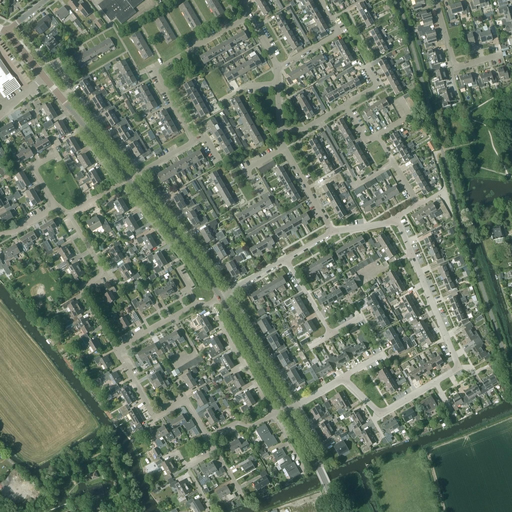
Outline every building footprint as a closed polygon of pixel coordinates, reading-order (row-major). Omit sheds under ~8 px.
[(85,18),(92,13),(82,0),(77,4),(73,0),(71,0),(68,3),(74,11),(78,8),(85,18)] [(133,9),(143,1),(142,0),(104,0),(98,6),(110,21),(115,17),(121,25),(136,13),(133,9)] [(279,0),(276,1),(277,1),(274,3),(276,6),(277,5),(280,10),(283,8),(279,0)] [(299,0),(301,3),(302,6),(300,7),(302,9),(313,3),(311,0),(299,0)] [(414,11),(421,9),(422,9),(421,6),(425,5),(423,0),(419,0),(414,2),(415,5),(412,6),(414,11)] [(476,6),(480,5),(478,0),(471,0),(472,2),(469,2),(472,11),(477,9),(476,6)] [(365,1),(363,3),(362,3),(356,6),(359,12),(370,6),(369,4),(367,5),(365,1)] [(182,13),(191,8),(187,2),(179,7),(182,13)] [(218,2),(209,7),(213,12),(221,7),(218,2)] [(266,4),(264,2),(258,6),(261,11),(267,7),(268,7),(271,5),(269,2),(266,4)] [(307,8),(309,12),(316,8),(313,3),(302,9),(303,11),(306,10),(306,9),(307,8)] [(467,14),(469,13),(468,9),(466,10),(465,6),(462,7),(460,3),(455,5),(458,14),(461,13),(462,16),(467,14)] [(449,6),(450,10),(447,11),(450,21),(455,20),(454,15),(458,14),(455,5),(449,6)] [(370,12),(369,9),(371,8),(370,6),(359,12),(362,17),(368,14),(370,12)] [(504,13),(505,17),(511,14),(511,7),(507,9),(506,6),(497,9),(499,15),(504,13)] [(70,15),(70,14),(64,7),(63,7),(64,7),(56,14),(55,13),(63,23),(61,20),(69,14),(70,15)] [(225,13),(221,7),(213,12),(216,18),(225,13)] [(271,12),(268,7),(267,7),(261,11),(264,16),(271,12)] [(191,8),(182,13),(186,18),(194,13),(191,8)] [(308,20),(319,13),(316,8),(309,12),(307,13),(309,16),(306,18),(308,20)] [(283,18),(281,15),(282,15),(280,12),(275,14),(277,17),(275,19),(278,24),(286,19),(285,17),(283,18)] [(431,13),(427,14),(426,12),(418,14),(419,19),(422,18),(423,21),(423,22),(432,19),(431,13)] [(194,13),(186,18),(189,24),(198,19),(194,13)] [(315,23),(322,19),(319,13),(308,20),(309,22),(312,20),(314,24),(315,23)] [(364,23),(376,16),(375,14),(372,16),(370,17),(368,14),(362,17),(364,23)] [(503,28),(505,27),(511,25),(511,22),(511,21),(511,14),(505,17),(506,20),(501,21),(503,28)] [(46,26),(52,21),(47,16),(39,22),(41,25),(34,30),(35,30),(39,35),(48,28),(46,26)] [(158,27),(166,22),(163,16),(154,21),(158,27)] [(372,21),(377,19),(376,16),(364,23),(367,28),(374,25),(372,21)] [(201,25),(198,19),(189,24),(192,30),(201,25)] [(281,30),(288,26),(286,23),(288,22),(286,19),(278,24),(281,30)] [(312,28),(314,31),(325,24),(322,19),(315,23),(317,26),(316,27),(312,28)] [(419,32),(422,31),(429,29),(428,26),(433,25),(431,19),(432,19),(423,22),(423,21),(422,22),(423,26),(417,27),(419,32)] [(104,26),(100,20),(95,23),(100,29),(104,26)] [(166,22),(158,27),(161,32),(170,28),(166,22)] [(317,32),(320,31),(321,33),(319,35),(321,39),(328,35),(326,31),(328,30),(325,24),(314,31),(315,33),(317,31),(317,32)] [(292,27),(289,29),(288,26),(281,30),(284,35),(291,31),(294,29),(292,27)] [(484,33),(487,42),(493,40),(491,36),(494,36),(492,27),(487,29),(488,32),(484,33)] [(170,28),(161,32),(164,38),(173,33),(170,28)] [(56,49),(54,48),(58,45),(53,38),(58,34),(55,30),(54,29),(43,38),(46,42),(44,43),(51,53),(56,49)] [(373,38),(384,32),(383,30),(380,31),(380,32),(379,33),(377,29),(370,33),(373,38)] [(422,31),(419,32),(420,37),(426,35),(427,39),(436,36),(435,31),(429,32),(429,29),(422,31)] [(474,39),(477,39),(475,32),(474,30),(470,32),(470,35),(467,36),(469,45),(475,43),(474,39)] [(291,31),(284,35),(287,40),(294,36),(291,31)] [(480,31),(475,32),(477,39),(477,41),(480,40),(481,43),(487,42),(484,33),(481,34),(480,31)] [(134,43),(143,38),(139,32),(130,37),(134,43)] [(238,35),(242,43),(248,39),(244,32),(238,35)] [(384,32),(373,38),(376,43),(383,40),(380,36),(382,35),(382,36),(385,34),(384,32)] [(176,39),(173,33),(164,38),(168,44),(176,39)] [(238,35),(233,38),(237,46),(242,43),(238,35)] [(299,37),(295,39),(294,36),(287,40),(290,46),(297,42),(300,40),(299,37)] [(436,36),(427,39),(426,39),(427,43),(424,44),(426,49),(432,47),(432,44),(437,42),(435,37),(436,36)] [(104,42),(109,50),(115,47),(110,38),(104,42)] [(143,38),(134,43),(137,49),(146,44),(143,38)] [(233,38),(227,41),(231,49),(237,46),(233,38)] [(385,38),(383,40),(376,43),(379,49),(390,43),(389,40),(387,41),(385,38)] [(342,40),(338,42),(337,39),(333,41),(335,44),(337,48),(335,48),(332,50),(333,52),(345,45),(342,40)] [(301,46),(300,47),(298,44),(302,42),(300,40),(297,42),(290,46),(293,51),(296,50),(298,53),(303,49),(301,46)] [(227,41),(222,45),(226,52),(231,49),(227,41)] [(104,42),(98,45),(103,54),(109,50),(104,42)] [(391,45),(390,43),(379,49),(382,54),(390,50),(389,46),(391,45)] [(146,44),(137,49),(141,55),(149,50),(146,44)] [(98,45),(92,49),(97,57),(103,54),(98,45)] [(222,45),(216,48),(221,55),(226,52),(222,45)] [(345,45),(333,52),(335,54),(339,51),(341,54),(348,51),(345,45)] [(216,48),(211,51),(215,58),(221,55),(216,48)] [(86,52),(85,49),(82,51),(84,54),(81,55),(86,64),(91,61),(86,52)] [(92,49),(86,52),(91,61),(97,57),(92,49)] [(153,55),(149,50),(141,55),(144,60),(153,55)] [(431,56),(432,60),(442,57),(441,57),(442,57),(441,55),(440,52),(436,53),(435,50),(427,52),(429,57),(431,56)] [(211,51),(205,54),(210,62),(215,58),(211,51)] [(348,51),(341,54),(343,57),(341,58),(341,59),(338,60),(339,62),(351,56),(348,51)] [(210,62),(205,54),(200,57),(204,65),(203,65),(204,67),(208,65),(206,63),(210,62)] [(80,67),(86,64),(81,55),(77,57),(75,59),(80,67)] [(252,60),(256,67),(262,64),(260,61),(259,59),(258,57),(256,55),(251,58),(252,60)] [(322,69),(323,70),(325,69),(323,64),(326,62),(322,55),(316,59),(322,69)] [(351,56),(339,62),(333,66),(335,69),(341,65),(341,64),(343,63),(345,66),(343,67),(345,70),(351,67),(349,64),(354,61),(351,56)] [(432,69),(440,67),(439,64),(443,63),(442,57),(432,60),(434,64),(431,65),(432,69)] [(381,68),(393,62),(392,60),(389,62),(387,59),(387,58),(378,63),(381,68)] [(323,70),(322,69),(316,59),(310,62),(314,69),(315,71),(319,69),(320,72),(323,70)] [(116,74),(120,71),(119,71),(127,66),(124,60),(116,65),(119,69),(115,71),(116,74)] [(252,60),(246,63),(251,70),(256,67),(252,60)] [(311,71),(314,69),(310,62),(305,65),(311,76),(313,75),(311,71)] [(393,62),(381,68),(384,74),(391,70),(393,69),(391,66),(394,64),(393,62)] [(246,63),(241,66),(245,74),(251,70),(246,63)] [(307,73),(309,77),(310,80),(313,79),(311,76),(305,65),(299,68),(303,75),(307,73)] [(130,71),(127,66),(119,71),(120,71),(122,74),(118,77),(119,79),(123,77),(122,76),(130,71)] [(241,66),(235,69),(240,77),(245,74),(241,66)] [(432,69),(431,70),(427,71),(428,75),(432,74),(433,74),(435,74),(436,77),(445,75),(445,74),(446,74),(445,73),(444,69),(440,70),(439,67),(440,67),(432,69)] [(299,68),(294,72),(300,82),(302,81),(299,77),(303,75),(299,68)] [(499,78),(502,78),(503,77),(504,80),(506,80),(509,79),(507,72),(504,72),(502,68),(497,69),(499,78)] [(235,69),(230,72),(234,80),(240,77),(235,69)] [(391,70),(384,74),(387,79),(399,73),(397,71),(394,72),(395,73),(393,74),(391,70)] [(134,77),(130,71),(122,76),(123,77),(125,80),(121,82),(122,84),(126,82),(125,81),(134,77)] [(229,83),(234,80),(230,72),(224,76),(229,83)] [(288,75),(289,77),(286,79),(290,85),(293,83),(292,82),(296,79),(298,83),(300,82),(294,72),(288,75)] [(485,74),(488,83),(491,82),(492,85),(497,83),(495,75),(492,76),(491,72),(485,74)] [(399,73),(387,79),(390,84),(397,81),(395,77),(396,76),(397,77),(400,75),(399,73)] [(484,84),(488,83),(485,74),(484,74),(484,73),(483,74),(479,75),(480,79),(477,80),(480,88),(485,87),(484,84)] [(465,75),(467,85),(471,84),(472,86),(477,85),(474,77),(471,78),(470,74),(465,75)] [(83,90),(90,86),(88,83),(92,80),(89,75),(82,79),(84,82),(79,85),(83,90)] [(361,85),(360,82),(363,81),(360,75),(356,77),(357,78),(354,80),(352,76),(350,77),(350,79),(356,88),(361,85)] [(447,80),(445,75),(436,77),(437,81),(435,82),(436,87),(444,85),(443,82),(447,80)] [(464,86),(467,85),(465,75),(464,76),(464,75),(463,76),(459,77),(460,81),(457,82),(460,90),(464,88),(464,86)] [(11,76),(8,79),(0,84),(0,91),(4,97),(8,94),(19,87),(11,76)] [(125,81),(126,82),(128,85),(124,87),(125,90),(129,87),(137,82),(134,77),(125,81)] [(194,87),(194,86),(192,83),(196,81),(195,79),(191,81),(191,82),(183,86),(186,91),(194,87)] [(356,88),(350,79),(348,80),(349,83),(347,84),(350,91),(356,88)] [(397,81),(390,84),(393,90),(404,84),(403,81),(400,83),(400,84),(399,85),(397,81)] [(347,84),(344,86),(342,83),(340,85),(341,87),(345,94),(350,91),(347,84)] [(194,87),(186,91),(189,97),(197,92),(197,91),(195,88),(199,86),(198,84),(194,86),(194,87)] [(405,86),(404,84),(393,90),(396,95),(403,92),(400,88),(402,87),(402,88),(405,86)] [(137,98),(141,96),(140,95),(148,91),(145,85),(143,86),(142,87),(139,89),(137,90),(139,94),(135,96),(137,98)] [(101,91),(100,89),(98,86),(92,89),(90,86),(83,90),(87,96),(91,94),(93,96),(95,95),(101,91)] [(330,87),(328,88),(335,100),(340,97),(336,90),(333,92),(330,87)] [(341,87),(336,90),(340,97),(345,94),(341,87)] [(329,103),(335,100),(328,88),(325,90),(328,95),(325,97),(325,95),(321,97),(324,102),(328,101),(329,103)] [(442,94),(443,98),(452,96),(452,95),(453,95),(452,93),(452,94),(451,90),(447,91),(446,88),(438,90),(440,95),(442,94)] [(104,89),(101,91),(95,95),(96,97),(92,100),(96,106),(103,102),(101,98),(107,94),(104,89)] [(197,92),(189,97),(192,102),(200,98),(200,97),(198,94),(202,92),(201,89),(197,91),(197,92)] [(151,96),(148,91),(140,95),(141,96),(142,99),(138,101),(140,104),(144,101),(143,101),(151,96)] [(297,94),(299,97),(296,98),(299,103),(309,98),(311,97),(310,94),(304,97),(303,94),(304,94),(302,91),(297,94)] [(201,99),(205,97),(204,95),(200,97),(200,98),(192,102),(195,107),(203,103),(203,102),(201,99)] [(154,101),(151,96),(143,101),(144,101),(145,104),(141,107),(143,109),(147,107),(146,106),(154,101)] [(451,105),(451,102),(454,101),(452,96),(443,98),(445,102),(442,103),(444,111),(451,109),(450,106),(451,105)] [(234,107),(241,103),(238,98),(231,102),(234,107)] [(302,109),(309,105),(307,102),(311,100),(309,98),(299,103),(302,109)] [(385,99),(379,102),(386,113),(388,112),(386,109),(385,108),(389,106),(385,99)] [(207,100),(203,102),(203,103),(195,107),(198,113),(206,108),(204,104),(208,102),(207,100)] [(146,106),(147,107),(148,110),(144,112),(146,114),(150,112),(150,111),(157,107),(154,101),(146,106)] [(108,110),(112,107),(109,102),(105,105),(103,102),(96,106),(99,112),(104,109),(105,111),(108,110)] [(374,105),(378,112),(382,110),(383,111),(382,112),(384,115),(386,113),(379,102),(374,105)] [(241,103),(234,107),(237,113),(244,109),(241,103)] [(43,109),(46,115),(54,111),(50,105),(47,107),(45,104),(34,110),(37,116),(40,114),(38,111),(43,109)] [(210,105),(206,108),(198,113),(201,118),(209,114),(207,110),(211,108),(210,105)] [(305,114),(314,109),(313,107),(310,108),(309,105),(302,109),(305,114)] [(369,108),(375,120),(378,118),(376,115),(375,116),(374,114),(378,112),(374,105),(369,108)] [(108,121),(115,117),(113,114),(117,111),(114,106),(112,107),(108,110),(109,113),(104,115),(108,121)] [(314,109),(305,114),(308,120),(315,116),(313,112),(319,109),(318,107),(314,109)] [(375,120),(369,108),(363,112),(365,114),(362,116),(365,121),(368,120),(367,118),(370,116),(371,118),(372,118),(373,121),(375,120)] [(244,109),(237,113),(240,118),(248,114),(244,109)] [(157,123),(161,121),(160,120),(168,116),(165,110),(158,114),(157,115),(159,119),(155,121),(157,123)] [(50,121),(51,121),(57,117),(54,111),(46,115),(44,117),(45,119),(48,117),(50,121)] [(29,113),(23,116),(27,124),(30,122),(32,126),(38,123),(33,114),(31,116),(29,113)] [(248,114),(240,118),(243,124),(251,120),(248,114)] [(27,124),(23,116),(17,120),(19,122),(16,124),(20,131),(29,126),(27,124)] [(171,121),(168,116),(160,120),(161,121),(162,124),(159,126),(160,129),(164,126),(163,126),(171,121)] [(120,125),(124,123),(127,121),(125,118),(122,119),(121,118),(117,120),(115,117),(108,121),(112,127),(116,124),(118,127),(120,125)] [(210,129),(218,124),(214,119),(207,123),(210,129)] [(335,130),(339,128),(345,124),(342,119),(336,123),(337,126),(334,128),(335,130)] [(251,120),(243,124),(246,129),(254,125),(251,120)] [(58,131),(65,127),(62,121),(54,125),(58,131)] [(124,123),(120,125),(122,128),(117,131),(121,137),(128,132),(126,129),(130,127),(127,121),(124,123)] [(174,126),(171,121),(163,126),(164,126),(165,130),(161,132),(163,134),(167,132),(166,131),(174,126)] [(11,137),(20,132),(16,124),(13,126),(11,123),(6,127),(10,134),(11,137)] [(218,124),(210,129),(213,134),(221,130),(218,124)] [(348,130),(345,124),(339,128),(342,134),(348,130)] [(254,125),(246,129),(249,135),(257,131),(254,125)] [(166,131),(167,132),(168,135),(165,137),(166,139),(170,137),(170,136),(177,132),(174,126),(166,131)] [(10,134),(6,127),(0,129),(0,130),(1,133),(0,133),(0,136),(3,141),(6,139),(5,137),(10,134)] [(62,137),(69,133),(65,127),(58,131),(55,133),(57,136),(60,134),(62,137)] [(221,130),(213,134),(217,140),(224,135),(221,130)] [(351,135),(348,130),(342,134),(340,135),(343,140),(345,139),(351,135)] [(257,131),(249,135),(252,140),(260,136),(257,131)] [(393,142),(404,136),(404,135),(403,133),(401,134),(399,131),(396,133),(390,137),(393,142)] [(130,142),(133,141),(139,137),(136,132),(130,135),(128,132),(121,137),(124,143),(129,140),(130,142)] [(224,135),(217,140),(220,145),(227,141),(224,135)] [(355,140),(351,135),(345,139),(348,144),(347,145),(348,147),(353,144),(352,142),(355,140)] [(404,136),(393,142),(396,147),(403,143),(401,141),(404,139),(407,137),(405,135),(404,135),(404,136)] [(256,146),(263,142),(260,136),(252,140),(251,141),(252,144),(254,143),(256,146)] [(139,137),(133,141),(134,143),(130,146),(133,152),(140,148),(139,144),(143,142),(139,137)] [(45,149),(40,142),(39,139),(38,138),(35,140),(38,144),(34,146),(39,153),(45,149)] [(45,149),(51,146),(47,139),(43,141),(41,138),(39,139),(40,142),(45,149)] [(65,148),(66,150),(77,144),(73,138),(66,142),(68,146),(65,148)] [(317,141),(315,139),(309,142),(312,148),(321,143),(323,141),(322,139),(317,141)] [(227,141),(220,145),(223,151),(230,146),(227,141)] [(409,144),(404,146),(403,143),(396,147),(399,153),(410,146),(413,145),(412,142),(409,144)] [(315,153),(321,149),(320,146),(322,145),(321,143),(312,148),(315,153)] [(77,144),(66,150),(65,150),(67,153),(71,151),(73,154),(80,150),(77,144)] [(351,149),(352,152),(350,153),(351,156),(354,154),(360,150),(357,145),(354,146),(353,144),(348,147),(349,149),(351,149)] [(414,147),(413,145),(410,146),(399,153),(402,158),(411,153),(414,151),(412,148),(414,147)] [(234,152),(230,146),(223,151),(226,156),(234,152)] [(24,148),(21,150),(27,160),(33,156),(29,149),(26,151),(24,148)] [(142,151),(140,148),(133,152),(137,158),(141,155),(143,158),(151,152),(149,149),(148,150),(146,148),(142,151)] [(324,148),(321,149),(315,153),(318,159),(327,153),(326,151),(324,148)] [(27,160),(21,150),(19,151),(20,154),(17,156),(21,163),(27,160)] [(354,154),(357,159),(363,155),(360,150),(354,154)] [(199,162),(199,161),(203,160),(205,164),(205,163),(207,162),(205,158),(204,158),(199,151),(194,154),(199,162)] [(321,164),(327,160),(326,157),(328,155),(327,153),(318,159),(321,164)] [(413,156),(411,153),(402,158),(405,163),(410,161),(412,163),(418,160),(415,154),(413,156)] [(85,154),(78,158),(76,159),(78,163),(75,165),(77,167),(88,160),(85,154)] [(194,154),(189,157),(193,165),(194,164),(197,163),(199,167),(202,165),(199,161),(199,162),(194,154)] [(357,159),(360,165),(366,161),(363,155),(357,159)] [(189,157),(183,160),(188,168),(189,167),(192,166),(194,170),(196,168),(194,164),(193,165),(189,157)] [(88,160),(77,167),(78,169),(81,167),(81,166),(82,165),(84,169),(91,165),(88,160)] [(183,160),(178,163),(183,171),(184,171),(187,169),(189,173),(191,171),(189,167),(188,168),(183,160)] [(332,161),(329,163),(327,160),(321,164),(324,169),(330,165),(333,164),(332,161)] [(418,160),(412,163),(413,166),(408,169),(412,175),(418,171),(420,170),(420,169),(423,168),(421,165),(418,160)] [(366,161),(360,165),(357,166),(360,172),(363,170),(370,166),(366,161)] [(178,163),(173,166),(177,174),(178,174),(181,172),(184,176),(186,174),(184,171),(183,171),(178,163)] [(333,164),(330,165),(324,169),(327,175),(334,171),(332,168),(335,166),(333,164)] [(173,166),(168,169),(172,177),(173,177),(176,175),(178,179),(180,178),(178,174),(177,174),(173,166)] [(278,176),(285,172),(282,167),(275,171),(278,176)] [(168,169),(162,172),(167,180),(168,180),(171,178),(173,182),(175,181),(173,177),(172,177),(168,169)] [(418,171),(412,175),(415,180),(426,173),(425,171),(422,173),(420,170),(418,171)] [(88,175),(89,178),(86,179),(83,181),(84,184),(85,184),(86,184),(87,183),(88,182),(98,176),(94,171),(88,175)] [(16,184),(20,182),(27,178),(23,172),(16,176),(18,181),(15,183),(16,184)] [(170,184),(168,180),(167,180),(162,172),(157,175),(161,183),(165,181),(168,185),(170,184)] [(212,181),(219,177),(216,172),(209,176),(212,181)] [(285,172),(278,176),(281,182),(288,178),(285,172)] [(426,180),(424,177),(427,175),(426,173),(415,180),(418,185),(426,180)] [(88,182),(89,183),(92,182),(94,186),(93,186),(95,189),(99,187),(97,184),(101,182),(98,176),(88,182)] [(219,177),(212,181),(216,186),(222,183),(219,177)] [(27,178),(20,182),(23,189),(30,184),(27,178)] [(288,178),(281,182),(284,187),(291,183),(288,178)] [(418,185),(421,190),(432,184),(434,183),(436,182),(434,180),(431,182),(428,183),(426,180),(418,185)] [(222,183),(216,186),(219,192),(225,188),(222,183)] [(291,183),(284,187),(287,192),(294,188),(291,183)] [(435,185),(434,183),(432,184),(421,190),(424,196),(431,192),(429,189),(431,188),(430,188),(433,186),(435,185)] [(89,189),(86,184),(85,184),(84,184),(80,187),(83,193),(89,189)] [(325,193),(337,186),(335,184),(330,187),(329,184),(322,188),(325,193)] [(393,197),(399,194),(395,187),(391,189),(389,185),(387,186),(393,197)] [(325,193),(328,198),(335,195),(333,192),(338,189),(338,188),(337,186),(325,193)] [(387,191),(384,193),(388,200),(393,197),(387,186),(385,187),(387,191)] [(219,192),(222,197),(228,193),(225,188),(219,192)] [(287,192),(290,198),(297,194),(294,188),(287,192)] [(182,197),(188,194),(185,189),(178,192),(180,195),(173,199),(176,205),(184,200),(182,197)] [(25,200),(26,202),(37,196),(33,190),(26,194),(29,198),(25,200)] [(379,191),(377,192),(376,193),(382,204),(388,200),(384,193),(381,195),(379,191)] [(336,197),(336,196),(335,195),(328,198),(331,204),(343,197),(345,196),(347,194),(346,192),(341,194),(336,197)] [(231,199),(228,193),(222,197),(225,202),(231,199)] [(374,194),(375,196),(376,198),(372,200),(376,207),(382,204),(376,193),(374,194)] [(300,199),(299,196),(297,194),(290,198),(294,203),(300,199)] [(33,206),(40,202),(37,196),(26,202),(28,204),(31,202),(33,206)] [(344,199),(343,197),(331,204),(334,209),(341,205),(339,202),(344,199)] [(262,201),(266,208),(272,204),(268,198),(262,201)] [(365,199),(371,210),(376,207),(372,200),(369,202),(366,198),(365,199)] [(116,206),(118,209),(125,205),(121,199),(114,203),(113,201),(107,204),(110,209),(116,206)] [(235,204),(231,199),(225,202),(228,208),(235,204)] [(371,210),(365,199),(363,200),(365,204),(361,206),(365,213),(371,210)] [(1,201),(0,200),(0,208),(4,207),(5,209),(10,207),(7,201),(3,204),(1,201)] [(184,200),(176,205),(180,211),(186,207),(188,209),(194,205),(191,200),(185,203),(184,200)] [(262,201),(257,204),(261,211),(266,208),(262,201)] [(257,204),(252,207),(256,214),(261,211),(257,204)] [(350,215),(348,211),(350,210),(351,210),(356,207),(355,204),(352,205),(349,207),(337,214),(340,219),(347,216),(350,215)] [(427,207),(434,218),(436,217),(436,218),(443,215),(441,212),(440,209),(438,207),(437,204),(434,206),(432,204),(427,207)] [(14,209),(16,208),(15,205),(6,210),(7,213),(0,216),(3,223),(13,218),(11,214),(16,212),(14,209)] [(125,205),(118,209),(120,212),(115,215),(118,220),(123,217),(121,215),(128,211),(125,205)] [(190,221),(197,217),(195,214),(201,210),(198,205),(192,209),(193,211),(186,215),(190,221)] [(342,208),(341,205),(334,209),(337,214),(349,207),(348,205),(342,208)] [(252,207),(247,210),(250,217),(256,214),(252,207)] [(427,207),(422,210),(426,217),(429,215),(430,216),(431,219),(434,218),(427,207)] [(247,210),(241,213),(245,220),(250,217),(247,210)] [(422,210),(417,213),(423,224),(425,223),(424,220),(423,220),(422,219),(426,217),(422,210)] [(240,223),(245,220),(241,213),(236,216),(240,223)] [(301,216),(306,225),(308,224),(307,222),(310,220),(306,213),(301,216)] [(421,226),(423,224),(417,213),(411,216),(415,223),(419,221),(420,222),(419,223),(421,226)] [(200,216),(197,217),(190,221),(193,227),(200,223),(201,225),(208,222),(205,217),(201,219),(200,216)] [(301,216),(296,219),(299,226),(303,224),(304,227),(306,225),(301,216)] [(105,233),(111,230),(105,219),(99,223),(96,217),(87,223),(92,231),(101,226),(105,233)] [(121,226),(126,223),(128,227),(135,222),(132,217),(125,221),(123,218),(117,222),(117,221),(114,223),(116,227),(120,224),(121,226)] [(296,219),(290,222),(296,231),(298,230),(296,228),(299,226),(296,219)] [(214,220),(205,226),(207,228),(200,232),(203,238),(215,231),(215,225),(217,225),(214,220)] [(53,236),(55,235),(52,230),(57,228),(52,221),(46,224),(50,231),(53,236)] [(135,222),(128,227),(130,230),(125,233),(129,238),(133,235),(132,233),(139,228),(135,222)] [(290,222),(285,225),(289,232),(292,230),(293,233),(296,231),(290,222)] [(50,231),(46,224),(40,228),(44,235),(48,233),(50,237),(53,235),(50,231)] [(285,225),(280,228),(285,237),(287,236),(286,234),(289,232),(285,225)] [(426,245),(438,240),(438,238),(435,239),(434,236),(437,233),(436,232),(441,230),(440,227),(430,232),(432,236),(424,240),(426,245)] [(492,236),(491,237),(491,239),(493,240),(495,240),(496,243),(504,241),(503,238),(504,238),(503,236),(503,235),(506,234),(505,230),(502,230),(501,227),(491,229),(492,235),(492,236)] [(283,239),(285,237),(280,228),(274,232),(278,238),(282,236),(283,239)] [(215,231),(203,238),(207,244),(214,240),(215,242),(219,240),(220,240),(225,237),(222,231),(216,234),(216,231),(215,231)] [(27,236),(32,245),(34,245),(32,242),(37,239),(33,232),(27,236)] [(379,235),(380,236),(377,238),(379,242),(377,243),(374,244),(371,239),(368,241),(372,249),(376,247),(375,247),(389,238),(388,236),(385,238),(383,234),(383,235),(382,233),(381,232),(379,234),(379,235)] [(144,242),(146,245),(153,241),(150,235),(143,239),(141,236),(136,239),(139,244),(144,242)] [(32,245),(27,236),(21,239),(24,244),(21,246),(25,252),(28,250),(28,248),(32,245)] [(265,240),(271,249),(273,248),(271,246),(275,244),(271,237),(265,240)] [(356,240),(363,251),(365,250),(362,245),(365,243),(361,237),(356,240)] [(375,247),(376,247),(377,249),(380,247),(379,246),(381,245),(383,249),(390,245),(388,242),(390,240),(389,238),(375,247)] [(216,244),(218,246),(213,249),(217,254),(224,250),(222,247),(228,244),(225,239),(216,244)] [(265,240),(260,243),(264,250),(267,248),(269,251),(271,249),(265,240)] [(360,253),(363,251),(356,240),(351,243),(355,249),(357,248),(360,253)] [(438,240),(426,245),(429,251),(436,248),(434,244),(436,244),(439,243),(438,240)] [(153,241),(146,245),(148,248),(143,251),(146,256),(151,253),(150,251),(157,247),(153,241)] [(108,253),(111,258),(120,253),(118,249),(122,247),(119,242),(113,245),(115,248),(114,249),(113,248),(111,249),(112,250),(108,253)] [(260,243),(255,246),(260,255),(262,254),(261,252),(264,250),(260,243)] [(352,251),(355,249),(351,243),(345,246),(352,258),(355,256),(352,251)] [(10,249),(16,260),(18,258),(17,255),(20,253),(21,254),(24,253),(20,246),(17,248),(16,245),(10,249)] [(390,245),(383,249),(385,252),(384,253),(383,253),(381,255),(382,257),(395,249),(394,247),(392,248),(390,245)] [(58,251),(61,257),(70,251),(67,246),(60,250),(58,247),(52,250),(53,252),(54,254),(58,251)] [(258,257),(260,255),(255,246),(250,249),(253,256),(257,254),(258,257)] [(350,259),(352,258),(345,246),(340,249),(344,255),(347,254),(350,259)] [(436,248),(429,251),(431,257),(443,252),(442,249),(439,251),(438,252),(436,248)] [(9,261),(13,259),(15,258),(15,260),(16,260),(10,249),(3,252),(5,255),(2,256),(6,264),(8,267),(11,266),(10,264),(9,261)] [(340,249),(335,252),(339,259),(342,264),(344,262),(341,257),(344,255),(340,249)] [(390,259),(396,255),(394,252),(396,251),(395,249),(382,257),(380,258),(382,263),(386,261),(384,258),(386,257),(387,256),(388,257),(390,259)] [(226,253),(224,250),(217,254),(220,260),(227,256),(228,259),(235,255),(232,250),(226,253)] [(74,257),(70,251),(61,257),(65,262),(58,266),(60,269),(69,264),(67,261),(74,257)] [(154,259),(156,263),(164,258),(160,252),(153,257),(152,254),(147,257),(150,262),(154,259)] [(443,258),(442,255),(444,254),(443,252),(431,257),(433,263),(436,261),(437,264),(445,261),(443,258)] [(129,259),(127,256),(126,254),(123,256),(120,253),(111,258),(115,264),(122,260),(123,263),(129,259)] [(238,267),(236,263),(239,262),(240,263),(244,260),(241,255),(238,257),(237,256),(231,260),(232,262),(225,266),(229,272),(236,268),(238,267)] [(330,255),(324,258),(328,265),(330,268),(333,266),(334,268),(336,267),(334,262),(330,255)] [(461,256),(454,259),(455,262),(459,260),(461,265),(465,264),(462,256),(461,256)] [(164,258),(156,263),(158,266),(154,269),(157,274),(162,271),(160,268),(167,264),(164,258)] [(325,266),(328,265),(324,258),(319,261),(326,273),(328,271),(325,266)] [(0,259),(0,269),(4,269),(7,275),(11,273),(8,267),(6,264),(3,266),(1,262),(0,259)] [(118,270),(122,275),(131,270),(128,265),(131,262),(129,259),(123,263),(125,266),(118,270)] [(323,274),(326,273),(319,261),(314,264),(318,271),(320,269),(323,274)] [(441,275),(453,270),(452,267),(449,269),(448,265),(449,264),(448,261),(441,264),(442,267),(438,269),(441,275)] [(70,267),(69,264),(60,269),(62,272),(68,268),(72,274),(81,268),(77,263),(70,267)] [(315,279),(317,282),(319,280),(315,272),(318,271),(314,264),(309,267),(315,279)] [(238,271),(236,268),(229,272),(232,278),(239,274),(240,276),(247,272),(244,267),(238,271)] [(313,280),(315,279),(309,267),(303,270),(307,277),(310,275),(313,280)] [(81,268),(72,274),(75,279),(71,281),(73,285),(79,281),(77,278),(84,274),(81,268)] [(131,270),(122,275),(125,281),(132,277),(134,280),(140,276),(138,273),(134,275),(131,270)] [(384,279),(385,282),(399,274),(398,272),(395,273),(393,270),(387,274),(389,277),(387,278),(384,279)] [(453,270),(441,275),(443,280),(450,277),(448,274),(450,273),(454,272),(453,270)] [(393,284),(399,280),(397,277),(400,276),(399,274),(385,282),(386,284),(388,283),(390,286),(391,285),(393,284)] [(277,280),(284,292),(286,290),(283,285),(286,283),(282,277),(277,280)] [(358,289),(355,285),(361,282),(358,277),(353,280),(352,279),(349,280),(348,279),(346,280),(354,293),(356,292),(355,290),(358,289)] [(450,277),(443,280),(445,286),(457,281),(456,279),(453,280),(453,281),(452,281),(450,277)] [(167,286),(164,288),(168,296),(174,293),(173,290),(176,288),(172,280),(166,284),(167,286)] [(281,293),(284,292),(277,280),(272,283),(276,290),(278,288),(281,293)] [(344,287),(347,292),(348,294),(351,293),(352,294),(354,293),(346,280),(344,281),(347,285),(344,287)] [(401,284),(399,280),(393,284),(391,285),(393,288),(390,290),(391,292),(405,284),(404,282),(401,284)] [(458,283),(457,281),(445,286),(448,292),(450,291),(452,294),(458,291),(456,288),(455,289),(453,285),(455,284),(455,285),(458,283)] [(273,291),(276,290),(272,283),(266,286),(273,298),(276,296),(273,291)] [(396,291),(399,295),(405,291),(403,288),(406,286),(405,284),(391,292),(392,294),(395,293),(395,292),(396,291)] [(111,294),(116,291),(113,286),(108,289),(110,292),(102,297),(105,302),(106,301),(108,305),(115,301),(111,294)] [(271,299),(273,298),(266,286),(261,289),(265,296),(268,294),(271,299)] [(343,297),(342,295),(339,289),(336,291),(334,287),(332,288),(339,301),(341,300),(341,298),(343,297)] [(162,300),(168,296),(164,288),(159,291),(158,289),(154,291),(157,297),(160,295),(162,300)] [(339,301),(332,288),(330,289),(332,293),(330,295),(334,302),(336,301),(338,302),(339,301)] [(256,292),(263,304),(265,302),(262,297),(265,296),(261,289),(256,292)] [(366,304),(367,305),(380,298),(383,296),(384,296),(381,290),(378,291),(380,295),(375,298),(373,295),(366,300),(367,302),(366,304)] [(263,304),(256,292),(251,295),(254,302),(257,300),(260,305),(263,304)] [(334,302),(330,295),(327,296),(325,292),(323,293),(330,306),(332,305),(331,304),(334,302)] [(142,300),(147,308),(153,305),(150,300),(153,299),(150,293),(145,296),(147,298),(142,300)] [(320,307),(323,305),(324,308),(327,306),(328,307),(330,306),(323,293),(321,295),(322,296),(319,298),(317,300),(320,307)] [(463,301),(463,300),(462,298),(459,300),(458,301),(456,297),(458,296),(457,293),(450,295),(452,299),(449,300),(451,306),(463,301)] [(398,305),(400,307),(413,299),(412,297),(410,299),(408,295),(401,299),(403,303),(402,304),(401,303),(398,305)] [(291,304),(293,306),(301,301),(299,297),(291,301),(290,299),(284,302),(286,307),(291,304)] [(381,300),(380,298),(367,305),(368,307),(370,307),(371,309),(379,305),(377,302),(381,300)] [(138,303),(137,301),(136,299),(131,301),(132,303),(136,309),(138,307),(141,312),(147,308),(142,300),(138,303)] [(414,301),(413,299),(400,307),(401,309),(404,308),(403,307),(405,306),(407,310),(414,306),(412,303),(414,301)] [(463,301),(451,306),(454,311),(461,308),(460,305),(467,302),(466,300),(463,300),(463,301)] [(68,307),(71,312),(80,307),(77,301),(70,305),(68,302),(62,305),(64,309),(68,307)] [(304,306),(301,301),(293,306),(294,309),(291,311),(292,313),(304,306)] [(380,308),(379,305),(371,309),(373,312),(371,313),(372,315),(385,307),(384,305),(380,308)] [(307,311),(304,306),(292,313),(294,315),(297,313),(298,316),(307,311)] [(416,309),(414,306),(407,310),(409,314),(408,315),(407,314),(404,316),(406,318),(419,310),(418,308),(416,309)] [(83,312),(80,307),(71,312),(73,316),(69,318),(70,320),(72,323),(78,319),(76,316),(83,312)] [(387,309),(385,307),(372,315),(373,317),(375,316),(377,319),(384,314),(383,312),(387,309)] [(257,312),(259,317),(260,316),(266,313),(264,310),(263,308),(262,309),(257,312)] [(468,312),(467,310),(464,311),(462,312),(461,308),(454,311),(456,317),(468,312)] [(410,319),(412,318),(413,320),(411,322),(412,324),(418,321),(417,318),(420,317),(418,313),(421,312),(419,310),(406,318),(407,320),(410,318),(410,319)] [(307,311),(298,316),(300,319),(297,320),(298,322),(297,323),(298,325),(305,321),(303,319),(310,315),(307,311)] [(471,313),(470,311),(468,312),(456,317),(458,323),(461,322),(462,325),(469,322),(467,319),(468,318),(467,315),(471,313)] [(132,324),(139,320),(135,313),(132,315),(134,319),(128,322),(125,317),(117,321),(119,324),(118,325),(122,330),(132,324)] [(386,317),(384,314),(377,319),(378,321),(377,322),(378,324),(391,317),(391,316),(390,315),(386,317)] [(269,320),(267,317),(266,315),(260,318),(261,321),(258,323),(261,329),(268,324),(267,321),(269,320)] [(391,317),(378,324),(379,326),(380,325),(382,328),(390,324),(388,321),(392,319),(391,317)] [(74,326),(75,325),(79,331),(81,329),(90,324),(87,318),(80,322),(78,319),(72,323),(74,326)] [(201,325),(203,328),(209,324),(206,318),(199,322),(198,319),(192,322),(196,328),(201,325)] [(311,321),(304,325),(303,324),(300,326),(303,329),(301,330),(302,332),(315,324),(314,323),(312,323),(311,321)] [(420,323),(418,321),(412,324),(415,330),(413,331),(414,333),(428,325),(427,323),(424,324),(422,321),(420,323)] [(473,332),(471,328),(473,327),(470,322),(464,326),(466,329),(462,331),(465,337),(473,332)] [(90,324),(81,329),(84,335),(80,337),(82,340),(83,340),(88,337),(86,334),(93,330),(90,324)] [(209,324),(203,328),(204,331),(197,335),(201,341),(208,336),(206,333),(213,330),(209,324)] [(270,327),(268,324),(261,329),(264,334),(268,332),(269,334),(276,331),(274,328),(273,326),(270,327)] [(315,324),(302,332),(303,334),(307,332),(309,335),(316,330),(315,327),(316,326),(315,324)] [(429,327),(428,325),(414,333),(416,335),(419,333),(418,333),(420,332),(422,336),(429,332),(427,328),(429,327)] [(386,338),(401,329),(402,329),(401,327),(393,331),(391,329),(384,332),(386,335),(385,336),(386,338)] [(395,335),(402,331),(403,331),(402,329),(401,329),(386,338),(387,340),(388,339),(390,342),(397,338),(395,335)] [(475,331),(473,332),(465,337),(469,343),(473,341),(475,343),(481,340),(475,331)] [(174,342),(178,340),(180,344),(185,341),(182,336),(179,337),(176,332),(171,335),(174,342)] [(268,340),(271,345),(280,340),(279,337),(276,332),(270,335),(271,338),(268,340)] [(430,335),(429,332),(422,336),(424,339),(422,340),(422,339),(419,341),(420,344),(434,335),(433,333),(430,335)] [(177,346),(174,342),(171,335),(165,338),(169,345),(172,343),(174,347),(177,346)] [(434,335),(420,344),(422,346),(425,344),(424,343),(426,342),(428,346),(435,342),(433,339),(435,337),(434,335)] [(391,347),(403,340),(407,338),(406,336),(398,341),(397,338),(390,342),(391,344),(390,346),(391,347)] [(211,344),(213,347),(220,343),(217,337),(210,341),(209,338),(202,342),(205,347),(211,344)] [(364,346),(367,344),(369,343),(366,337),(359,341),(360,344),(356,346),(361,354),(367,351),(364,346)] [(94,352),(101,348),(99,344),(96,339),(92,341),(90,338),(89,339),(84,342),(85,345),(86,345),(87,344),(89,348),(91,347),(94,352)] [(171,349),(169,345),(165,338),(159,341),(163,347),(160,349),(163,354),(166,352),(163,348),(166,346),(169,350),(171,349)] [(403,340),(391,347),(392,349),(394,349),(395,351),(397,351),(399,354),(404,351),(400,345),(404,342),(406,341),(409,340),(408,338),(407,338),(403,340)] [(282,342),(282,343),(280,340),(271,345),(274,351),(278,349),(279,351),(285,348),(282,342)] [(481,340),(475,343),(476,346),(472,349),(476,355),(484,350),(481,346),(483,344),(481,340)] [(220,343),(213,347),(215,350),(209,353),(212,359),(218,355),(217,352),(224,348),(220,343)] [(158,357),(163,354),(160,349),(157,350),(154,344),(149,347),(152,354),(153,354),(156,352),(158,357)] [(349,347),(346,349),(350,355),(352,353),(355,358),(361,354),(356,346),(352,349),(351,346),(349,347)] [(155,358),(153,354),(152,354),(149,347),(143,351),(147,357),(150,356),(152,360),(155,358)] [(280,362),(288,358),(286,355),(289,354),(286,349),(280,352),(281,355),(277,357),(280,362)] [(350,355),(346,349),(342,351),(343,354),(339,356),(344,364),(350,361),(347,356),(350,355)] [(486,354),(484,350),(476,355),(479,361),(483,358),(485,361),(491,357),(488,353),(486,354)] [(147,363),(149,367),(152,366),(149,361),(147,357),(143,351),(137,354),(141,360),(138,361),(141,366),(144,365),(143,362),(146,361),(147,363)] [(443,363),(441,360),(444,358),(441,352),(438,354),(439,356),(435,358),(434,357),(435,356),(433,353),(431,355),(439,368),(441,367),(440,365),(443,363)] [(203,360),(201,355),(195,359),(197,363),(203,360)] [(222,362),(223,365),(231,361),(227,355),(221,359),(219,357),(213,360),(216,366),(222,362)] [(428,362),(432,369),(436,367),(437,370),(439,368),(431,355),(429,356),(431,359),(432,360),(428,362)] [(106,369),(112,366),(107,356),(101,359),(100,356),(94,360),(97,364),(101,362),(106,369)] [(332,357),(329,359),(332,365),(335,363),(338,368),(344,364),(339,356),(335,359),(333,356),(332,357)] [(293,359),(289,361),(288,358),(280,362),(284,368),(286,366),(288,369),(296,364),(293,359)] [(329,359),(325,361),(326,364),(322,366),(326,374),(333,371),(330,366),(332,365),(329,359)] [(421,361),(429,374),(431,373),(429,371),(432,369),(428,362),(425,364),(424,363),(423,360),(421,361)] [(231,361),(223,365),(225,368),(219,372),(222,377),(229,373),(228,371),(234,367),(231,361)] [(418,369),(422,375),(425,373),(427,376),(429,374),(421,361),(418,362),(420,365),(421,365),(422,366),(418,369)] [(326,374),(322,366),(318,369),(315,364),(311,367),(314,373),(315,373),(316,375),(318,373),(320,378),(326,374)] [(300,366),(297,368),(296,365),(289,369),(291,372),(287,374),(290,379),(298,375),(296,372),(299,371),(298,370),(302,369),(300,366)] [(410,367),(418,381),(420,379),(419,377),(422,375),(418,369),(414,371),(413,369),(414,369),(412,366),(410,367)] [(148,378),(152,384),(161,378),(159,375),(164,372),(161,367),(155,370),(157,373),(148,378)] [(186,383),(194,379),(192,376),(198,373),(195,367),(188,371),(190,374),(183,377),(186,383)] [(418,381),(410,367),(408,368),(410,371),(411,372),(407,375),(411,381),(415,379),(416,382),(418,381)] [(378,377),(379,379),(393,371),(392,369),(389,371),(387,372),(385,368),(379,372),(380,376),(378,377)] [(175,377),(180,373),(177,369),(172,372),(175,377)] [(394,373),(393,371),(379,379),(380,381),(383,380),(385,383),(391,379),(389,375),(391,374),(391,375),(394,373)] [(118,384),(121,382),(116,372),(111,375),(109,372),(100,377),(103,383),(109,380),(110,381),(112,380),(115,385),(116,388),(118,386),(119,386),(118,384)] [(232,380),(234,383),(242,379),(238,373),(231,377),(230,375),(223,379),(226,384),(232,380)] [(493,374),(487,378),(492,386),(497,384),(498,386),(500,385),(493,374)] [(299,378),(298,375),(290,379),(293,385),(297,382),(299,385),(305,381),(302,376),(299,378)] [(161,378),(152,384),(155,389),(163,385),(166,388),(171,385),(168,379),(163,382),(161,378)] [(398,379),(395,381),(394,378),(391,379),(385,383),(387,386),(384,388),(385,390),(399,382),(398,379)] [(398,390),(396,387),(406,381),(404,378),(399,382),(385,390),(387,392),(389,390),(391,393),(398,390)] [(488,389),(492,386),(487,378),(481,381),(484,386),(481,387),(485,393),(489,391),(488,389)] [(195,382),(194,379),(186,383),(190,389),(196,385),(198,388),(204,384),(201,379),(195,382)] [(242,379),(234,383),(236,386),(230,390),(233,395),(240,391),(238,389),(245,385),(242,379)] [(197,401),(204,397),(202,394),(208,391),(205,385),(199,389),(200,392),(193,396),(197,401)] [(475,396),(478,395),(479,397),(485,393),(481,387),(478,389),(476,385),(470,388),(474,396),(475,396)] [(122,392),(120,389),(112,393),(110,395),(113,399),(121,394),(124,399),(132,394),(128,388),(122,392)] [(471,401),(476,398),(475,396),(474,396),(470,388),(464,392),(466,396),(463,398),(467,404),(471,401)] [(243,399),(245,402),(252,397),(249,392),(242,395),(241,393),(234,397),(237,402),(243,399)] [(342,392),(335,396),(330,399),(332,402),(336,400),(338,403),(346,399),(342,392)] [(122,413),(127,410),(130,408),(128,406),(136,401),(132,394),(124,399),(128,404),(120,409),(122,413)] [(452,399),(455,404),(451,406),(455,412),(458,410),(457,407),(461,404),(462,406),(467,404),(463,398),(461,399),(458,395),(452,399)] [(206,400),(204,397),(197,401),(200,407),(207,403),(208,406),(215,402),(212,397),(206,400)] [(252,397),(245,402),(247,405),(241,408),(244,413),(250,410),(249,407),(256,403),(252,397)] [(438,411),(442,409),(437,402),(435,403),(431,397),(420,403),(426,414),(437,408),(438,411)] [(350,405),(346,399),(338,403),(342,409),(337,411),(339,415),(345,412),(343,409),(350,405)] [(207,420),(215,415),(213,412),(219,409),(216,404),(208,408),(209,411),(204,414),(207,420)] [(322,420),(325,419),(330,416),(328,411),(324,414),(319,406),(311,411),(316,420),(321,418),(322,420)] [(129,412),(127,410),(122,413),(121,413),(123,417),(129,414),(132,420),(140,415),(136,408),(129,412)] [(417,422),(422,420),(417,412),(414,414),(411,409),(401,415),(406,423),(415,418),(417,422)] [(350,416),(354,422),(361,417),(358,410),(351,414),(349,411),(343,415),(346,419),(350,416)] [(143,422),(140,415),(132,420),(134,423),(134,424),(133,425),(133,426),(128,429),(130,433),(138,428),(137,425),(143,422)] [(217,418),(215,415),(207,420),(211,426),(217,422),(219,424),(225,420),(222,415),(217,418)] [(176,419),(181,427),(184,425),(187,431),(192,428),(188,421),(186,422),(182,416),(176,419)] [(332,419),(330,416),(325,419),(326,421),(319,426),(323,432),(331,428),(328,422),(332,419)] [(365,424),(361,417),(354,422),(357,427),(352,430),(354,434),(360,430),(358,427),(365,424)] [(399,433),(404,430),(401,425),(398,427),(393,418),(391,419),(391,420),(388,422),(388,421),(393,431),(394,431),(395,433),(398,431),(399,433)] [(177,428),(181,427),(176,419),(170,423),(174,429),(172,431),(176,437),(181,434),(177,428)] [(393,431),(388,421),(388,422),(385,424),(385,423),(382,424),(387,433),(384,435),(387,440),(386,440),(388,443),(391,440),(390,438),(392,437),(390,433),(393,431)] [(272,436),(267,428),(265,424),(255,430),(262,441),(263,441),(272,436)] [(158,430),(162,437),(165,435),(169,441),(174,438),(170,432),(168,433),(164,426),(158,430)] [(336,438),(339,435),(341,434),(343,433),(341,430),(340,432),(339,430),(334,433),(331,428),(323,432),(327,439),(334,435),(336,438)] [(361,433),(360,430),(354,434),(357,438),(361,435),(364,440),(372,436),(368,429),(361,433)] [(159,439),(162,437),(158,430),(152,433),(156,440),(154,441),(158,448),(163,445),(159,439)] [(263,441),(268,449),(278,443),(273,435),(272,436),(263,441)] [(339,455),(348,450),(342,440),(339,436),(334,439),(336,443),(338,441),(339,444),(334,447),(339,455)] [(372,436),(364,440),(367,446),(363,448),(365,452),(371,449),(369,446),(376,442),(372,436)] [(242,452),(250,447),(246,441),(241,445),(238,440),(228,445),(232,453),(240,448),(242,452)] [(156,457),(157,457),(158,459),(162,456),(161,454),(160,454),(156,448),(152,450),(156,457)] [(272,454),(277,462),(278,461),(286,456),(282,448),(272,454)] [(252,463),(256,461),(253,455),(247,458),(249,462),(242,466),(246,474),(255,468),(252,463)] [(288,455),(286,456),(278,461),(277,462),(281,470),(284,468),(292,463),(288,455)] [(156,464),(157,467),(159,469),(162,466),(164,470),(173,465),(170,459),(163,463),(161,460),(155,463),(156,464)] [(218,477),(223,474),(225,472),(222,467),(217,470),(212,462),(206,465),(212,474),(215,472),(218,477)] [(284,468),(289,476),(291,480),(300,474),(294,462),(292,463),(284,468)] [(169,483),(173,480),(170,474),(177,470),(173,465),(164,470),(168,475),(164,478),(166,481),(167,480),(169,483)] [(206,477),(203,479),(199,481),(202,486),(201,485),(205,483),(205,484),(210,481),(208,477),(212,474),(206,465),(200,468),(204,475),(206,477)] [(253,483),(258,491),(270,484),(267,478),(269,477),(268,475),(265,470),(259,474),(262,478),(253,483)] [(98,477),(96,472),(89,474),(92,480),(98,477)] [(174,482),(173,480),(169,483),(172,488),(173,487),(174,489),(176,487),(179,491),(188,486),(184,480),(177,484),(175,481),(174,482)] [(188,486),(179,491),(182,497),(178,499),(180,503),(186,499),(184,496),(191,492),(188,486)] [(218,491),(216,492),(220,499),(226,495),(229,501),(236,497),(234,494),(230,496),(229,494),(230,493),(226,486),(218,491)] [(195,511),(200,511),(204,510),(198,500),(194,502),(192,499),(188,502),(185,503),(188,508),(192,506),(195,511)]
